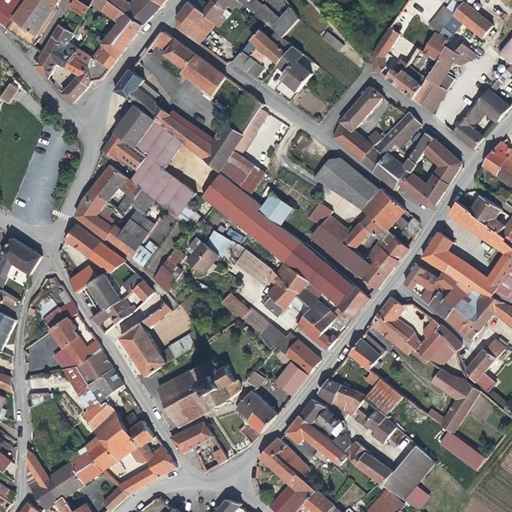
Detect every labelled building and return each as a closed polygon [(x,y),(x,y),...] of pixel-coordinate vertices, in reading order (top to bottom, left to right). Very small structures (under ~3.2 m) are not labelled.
[(0,0),(0,8),(16,20),(29,0),(0,0)] [(29,0),(16,20),(38,35),(58,6),(49,0),(29,0)] [(87,15),(91,7),(77,0),(75,0),(72,7),(87,15)] [(95,0),(104,10),(110,1),(108,0),(95,0)] [(144,25),(153,15),(132,3),(125,0),(108,0),(110,1),(127,13),(144,25)] [(153,15),(162,6),(153,0),(134,0),(132,3),(153,15)] [(199,0),(189,0),(189,1),(202,12),(207,6),(199,0)] [(211,0),(212,0),(207,6),(202,12),(216,22),(215,23),(218,26),(225,17),(222,14),(226,9),(214,0),(211,0)] [(211,0),(212,0),(211,0),(214,0),(226,9),(230,3),(232,0),(211,0)] [(237,0),(242,3),(250,10),(257,0),(237,0)] [(263,4),(257,0),(250,10),(255,14),(263,4)] [(449,45),(452,41),(439,34),(429,26),(416,18),(429,0),(409,0),(389,29),(398,35),(439,61),(449,45)] [(104,10),(120,23),(127,13),(110,1),(104,10)] [(202,12),(189,1),(177,16),(177,26),(199,43),(215,23),(216,22),(202,12)] [(464,21),(485,37),(494,25),(464,2),(454,14),(464,21)] [(272,27),(280,18),(264,4),(263,4),(255,14),(272,27)] [(291,6),(280,18),(272,27),(280,34),(283,37),(299,19),(291,6)] [(435,18),(446,25),(454,14),(444,6),(435,18)] [(0,19),(10,27),(16,20),(0,8),(0,19)] [(230,12),(226,9),(222,14),(225,17),(226,18),(230,12)] [(110,49),(120,57),(144,25),(127,13),(120,23),(103,44),(104,44),(110,49)] [(455,32),(464,21),(454,14),(446,25),(449,28),(455,32)] [(439,34),(443,29),(446,25),(435,18),(429,26),(439,34)] [(38,35),(16,20),(10,27),(33,43),(38,35)] [(61,24),(54,36),(68,45),(70,42),(76,33),(61,24)] [(30,47),(33,43),(10,27),(7,31),(30,47)] [(256,44),(266,51),(275,41),(260,29),(252,40),(256,44)] [(389,29),(372,55),(384,57),(398,35),(389,29)] [(160,50),(166,52),(177,39),(172,35),(164,31),(162,31),(154,44),(161,46),(160,50)] [(328,31),(323,37),(339,51),(344,44),(328,31)] [(283,37),(280,34),(275,41),(266,51),(279,62),(293,45),(283,37)] [(60,61),(68,45),(54,36),(36,65),(49,78),(60,61)] [(511,38),(499,53),(511,64),(511,63),(511,38)] [(165,53),(185,69),(197,54),(177,39),(166,52),(165,53)] [(248,54),(256,44),(252,40),(243,50),(248,54)] [(463,55),(458,63),(472,59),(477,53),(462,42),(459,45),(452,41),(449,45),(463,55)] [(81,49),(70,42),(68,45),(60,61),(69,67),(81,49)] [(100,55),(103,57),(110,49),(104,44),(100,49),(100,55)] [(303,53),(293,45),(279,62),(277,65),(287,73),(297,61),(303,53)] [(463,55),(449,45),(439,61),(431,73),(428,78),(438,84),(447,90),(455,78),(447,73),(454,61),(458,63),(463,55)] [(418,49),(414,48),(402,64),(406,67),(408,64),(418,49)] [(69,67),(79,75),(85,80),(91,71),(92,56),(81,49),(69,67)] [(111,69),(120,57),(110,49),(103,57),(100,60),(111,69)] [(250,72),(257,62),(248,54),(243,50),(235,60),(250,72)] [(185,69),(183,71),(214,94),(227,76),(197,54),(185,69)] [(386,65),(384,57),(372,55),(374,67),(381,72),(386,65)] [(103,79),(111,69),(100,60),(92,56),(91,71),(85,80),(90,84),(94,80),(103,79)] [(313,73),(297,61),(287,73),(284,76),(292,82),(290,84),(298,91),(313,73)] [(406,68),(406,67),(402,64),(398,61),(393,70),(401,75),(406,68)] [(264,68),(257,62),(250,72),(256,77),(264,68)] [(422,75),(408,64),(406,67),(406,68),(409,71),(408,73),(418,81),(422,75)] [(144,81),(145,79),(131,68),(115,90),(131,98),(137,89),(144,81)] [(438,84),(428,78),(423,85),(418,81),(408,73),(409,71),(406,68),(401,75),(393,70),(388,77),(423,106),(438,84)] [(422,75),(428,78),(431,73),(426,69),(422,75)] [(90,84),(85,80),(79,75),(64,93),(74,102),(90,84)] [(422,75),(418,81),(423,85),(428,78),(422,75)] [(283,78),(290,84),(292,82),(284,76),(283,78)] [(159,94),(144,81),(137,89),(154,101),(159,94)] [(1,97),(9,103),(19,88),(11,83),(1,97)] [(447,90),(438,84),(423,106),(432,113),(447,90)] [(383,96),(371,87),(342,120),(354,129),(383,96)] [(171,114),(154,101),(137,89),(131,98),(139,104),(186,143),(205,158),(213,145),(171,114)] [(484,109),(498,121),(510,107),(489,89),(477,103),(484,109)] [(248,92),(217,139),(213,145),(205,158),(220,170),(221,169),(234,149),(262,107),(264,103),(248,92)] [(477,103),(463,119),(470,125),(484,109),(477,103)] [(139,104),(118,133),(149,156),(138,171),(132,179),(138,183),(144,189),(148,191),(165,169),(186,143),(139,104)] [(269,112),(262,107),(234,149),(241,154),(269,112)] [(173,109),(171,114),(213,145),(217,139),(173,109)] [(409,111),(384,136),(395,147),(397,149),(422,124),(409,111)] [(474,148),(484,137),(470,125),(463,119),(453,131),(474,148)] [(366,139),(354,129),(342,120),(334,137),(362,160),(373,145),(366,139)] [(374,132),(366,139),(373,145),(374,146),(381,139),(374,132)] [(427,132),(404,165),(408,168),(400,183),(428,207),(435,205),(463,163),(427,132)] [(128,163),(138,171),(149,156),(118,133),(105,151),(126,167),(128,163)] [(384,136),(381,139),(374,146),(373,145),(362,160),(374,171),(385,158),(382,155),(387,150),(389,149),(391,151),(392,151),(395,147),(384,136)] [(511,161),(511,149),(501,140),(483,164),(500,176),(511,161)] [(266,172),(241,154),(234,149),(221,169),(241,184),(240,186),(251,194),(266,172)] [(389,153),(391,151),(389,149),(387,150),(382,155),(385,158),(389,153)] [(122,172),(126,167),(105,151),(101,156),(112,164),(122,172)] [(404,165),(389,153),(385,158),(374,171),(396,190),(400,183),(408,168),(404,165)] [(329,159),(315,177),(363,208),(372,198),(381,189),(340,157),(329,159)] [(511,161),(500,176),(511,184),(511,161)] [(126,167),(122,172),(129,177),(132,179),(138,171),(128,163),(126,167)] [(110,202),(121,187),(129,177),(122,172),(112,164),(93,189),(110,202)] [(197,193),(165,169),(148,191),(155,197),(178,217),(189,203),(197,193)] [(475,182),(497,196),(502,188),(478,172),(475,182)] [(281,224),(261,209),(263,206),(221,173),(203,197),(286,262),(289,259),(292,256),(304,242),(281,224)] [(121,187),(130,193),(138,183),(132,179),(129,177),(121,187)] [(138,183),(130,193),(137,198),(144,189),(138,183)] [(383,187),(381,189),(372,198),(396,219),(400,215),(405,209),(383,187)] [(505,202),(510,194),(502,188),(497,196),(505,202)] [(104,208),(110,202),(93,189),(87,196),(104,208)] [(145,210),(155,197),(148,191),(144,189),(137,198),(134,201),(145,210)] [(273,192),(263,206),(261,209),(281,224),(294,206),(273,192)] [(134,201),(137,198),(130,193),(119,208),(125,213),(134,201)] [(472,202),(467,209),(491,228),(495,224),(497,220),(498,220),(495,217),(501,208),(481,195),(476,205),(472,202)] [(117,223),(104,208),(87,196),(77,215),(107,239),(108,237),(116,224),(117,223)] [(388,229),(396,219),(372,198),(363,208),(370,215),(363,222),(372,230),(380,238),(388,229)] [(309,216),(321,225),(330,215),(331,216),(334,211),(320,202),(309,216)] [(450,214),(506,253),(511,245),(505,240),(497,233),(491,228),(467,209),(458,202),(450,214)] [(196,209),(189,203),(178,217),(186,224),(196,209)] [(137,213),(125,231),(143,244),(154,224),(143,217),(138,214),(137,213)] [(330,215),(321,225),(343,241),(352,232),(331,216),(330,215)] [(408,223),(400,215),(396,219),(405,227),(408,223)] [(412,216),(408,223),(405,227),(414,238),(420,229),(419,222),(412,216)] [(501,229),(497,233),(505,240),(511,232),(511,216),(504,226),(501,229)] [(495,224),(501,229),(504,226),(497,220),(495,224)] [(354,249),(372,230),(363,222),(361,221),(352,232),(343,241),(354,249)] [(93,258),(105,243),(77,223),(66,239),(93,258)] [(165,235),(169,228),(161,223),(157,230),(165,235)] [(125,231),(116,224),(108,237),(134,257),(143,244),(125,231)] [(497,233),(501,229),(495,224),(491,228),(497,233)] [(313,234),(334,252),(343,241),(321,225),(313,234)] [(229,229),(226,234),(241,242),(244,237),(229,229)] [(408,248),(388,229),(380,238),(378,241),(399,259),(408,248)] [(224,257),(228,248),(232,239),(216,230),(208,244),(221,254),(223,256),(224,257)] [(422,257),(445,270),(456,256),(448,250),(453,241),(439,232),(422,257)] [(33,273),(34,274),(44,256),(13,238),(3,256),(5,257),(10,260),(26,269),(33,273)] [(228,248),(242,257),(248,249),(232,239),(228,248)] [(205,273),(211,266),(221,254),(208,244),(205,241),(189,260),(205,273)] [(334,252),(354,268),(362,255),(354,249),(343,241),(334,252)] [(393,266),(399,259),(378,241),(373,249),(393,266)] [(153,242),(148,248),(154,253),(159,247),(153,242)] [(304,242),(292,256),(296,260),(293,263),(289,259),(286,262),(287,263),(309,280),(323,292),(338,305),(356,284),(306,244),(304,242)] [(105,243),(93,258),(97,261),(111,271),(112,272),(127,260),(105,243)] [(148,248),(143,244),(134,257),(145,266),(154,253),(148,248)] [(506,253),(488,278),(498,285),(492,294),(511,304),(511,245),(506,253)] [(177,247),(168,260),(176,266),(186,254),(177,247)] [(263,281),(267,275),(272,267),(269,263),(248,249),(242,257),(238,262),(263,281)] [(377,289),(393,266),(373,249),(366,258),(362,255),(354,268),(377,289)] [(217,263),(223,256),(221,254),(211,266),(214,269),(218,264),(217,263)] [(474,288),(492,294),(498,285),(488,278),(456,256),(445,270),(474,288)] [(1,265),(0,267),(0,269),(10,275),(12,269),(10,260),(5,257),(1,265)] [(168,260),(164,265),(180,277),(184,271),(176,266),(168,260)] [(107,273),(111,271),(97,261),(75,277),(72,280),(79,292),(91,284),(107,273)] [(287,263),(279,274),(300,292),(304,287),(309,280),(287,263)] [(413,289),(419,280),(427,269),(417,264),(409,275),(405,283),(413,289)] [(180,277),(164,265),(155,278),(169,292),(180,277)] [(66,270),(72,280),(75,277),(74,273),(70,267),(66,270)] [(267,275),(274,281),(279,274),(272,267),(267,275)] [(19,283),(10,275),(0,269),(0,288),(7,293),(18,301),(23,304),(29,289),(19,283)] [(29,282),(33,273),(26,269),(22,277),(29,282)] [(419,280),(429,287),(432,289),(438,280),(439,278),(427,269),(419,280)] [(439,278),(438,280),(445,286),(441,292),(459,306),(474,288),(445,270),(439,278)] [(125,284),(132,292),(136,288),(146,280),(138,272),(125,284)] [(114,285),(107,273),(91,284),(107,310),(109,309),(123,299),(117,290),(114,285)] [(292,301),(300,292),(279,274),(274,281),(277,284),(270,292),(287,308),(292,301)] [(22,277),(19,283),(29,289),(31,283),(29,282),(22,277)] [(147,281),(146,280),(136,288),(147,300),(156,291),(147,281)] [(318,298),(323,292),(309,280),(304,287),(318,298)] [(431,304),(441,292),(445,286),(438,280),(432,289),(429,287),(422,296),(431,304)] [(370,297),(356,284),(338,305),(353,318),(370,297)] [(320,324),(333,311),(318,298),(304,287),(300,292),(292,301),(303,311),(320,324)] [(492,294),(474,288),(459,306),(484,325),(479,310),(492,294)] [(167,303),(156,291),(147,300),(141,306),(138,308),(135,310),(118,323),(125,334),(146,320),(167,303)] [(281,314),(287,308),(270,292),(263,301),(280,315),(281,314)] [(459,306),(441,292),(431,304),(449,318),(459,306)] [(7,293),(5,299),(16,305),(18,301),(7,293)] [(243,319),(245,317),(250,309),(231,293),(223,302),(243,319)] [(507,321),(511,315),(511,304),(492,294),(479,310),(484,325),(494,312),(507,321)] [(383,307),(397,317),(405,306),(391,296),(383,307)] [(113,315),(118,323),(135,310),(133,307),(126,297),(123,299),(109,309),(113,315)] [(62,306),(70,316),(71,318),(79,312),(79,307),(73,298),(62,306)] [(173,308),(167,303),(146,320),(150,326),(173,308)] [(353,318),(338,305),(333,311),(339,317),(348,326),(353,318)] [(52,330),(70,316),(62,306),(45,320),(52,330)] [(473,338),(484,325),(459,306),(449,318),(473,338)] [(276,344),(277,345),(287,336),(252,307),(250,309),(245,317),(260,331),(272,348),(276,344)] [(414,330),(397,317),(383,307),(373,321),(373,327),(399,347),(414,330)] [(100,325),(113,315),(109,309),(107,310),(100,313),(94,318),(100,325)] [(0,348),(1,349),(3,350),(17,320),(0,311),(0,348)] [(339,317),(333,311),(320,324),(303,311),(299,317),(303,321),(300,324),(329,350),(338,338),(334,333),(330,338),(324,332),(333,323),(339,317)] [(78,326),(71,318),(70,316),(52,330),(60,339),(76,328),(78,326)] [(339,317),(333,323),(343,332),(348,326),(339,317)] [(434,318),(429,324),(436,330),(441,324),(434,318)] [(125,334),(123,335),(149,376),(171,362),(163,350),(150,330),(152,329),(150,326),(146,320),(125,334)] [(442,323),(441,324),(436,330),(456,351),(462,346),(462,344),(462,342),(456,335),(442,323)] [(425,335),(427,337),(440,347),(440,348),(448,356),(456,351),(436,330),(429,324),(423,332),(425,335)] [(89,347),(76,328),(60,339),(66,348),(79,365),(95,355),(89,347)] [(197,328),(190,333),(191,336),(185,340),(191,349),(205,340),(197,328)] [(418,339),(414,330),(399,347),(409,354),(411,351),(415,347),(420,340),(418,339)] [(299,339),(291,332),(287,336),(277,345),(286,353),(287,354),(299,339)] [(366,334),(351,353),(370,369),(374,364),(378,360),(386,350),(366,334)] [(183,337),(163,350),(171,362),(191,349),(185,340),(183,337)] [(427,337),(423,343),(445,360),(448,356),(440,348),(440,347),(427,337)] [(496,337),(486,348),(498,357),(507,346),(496,337)] [(99,339),(89,347),(95,355),(104,349),(105,349),(99,339)] [(322,359),(299,339),(287,354),(311,373),(322,359)] [(423,343),(420,340),(415,347),(429,357),(441,366),(445,360),(423,343)] [(282,358),(286,353),(277,345),(273,351),(282,358)] [(426,362),(429,357),(415,347),(411,351),(426,362)] [(486,348),(485,347),(466,369),(476,380),(485,370),(498,357),(486,348)] [(56,355),(65,368),(79,365),(66,348),(56,355)] [(79,365),(91,385),(115,368),(113,363),(109,363),(106,358),(108,357),(104,349),(95,355),(79,365)] [(196,368),(161,387),(167,398),(165,399),(166,401),(168,400),(174,413),(173,414),(174,416),(176,415),(181,425),(217,407),(218,409),(221,408),(220,406),(231,401),(232,402),(233,400),(233,399),(244,389),(244,384),(241,378),(239,379),(238,377),(237,378),(231,367),(232,366),(230,363),(228,365),(229,365),(225,368),(223,366),(221,364),(223,361),(222,360),(220,361),(216,359),(217,357),(216,356),(215,358),(210,360),(209,359),(208,360),(208,361),(198,367),(198,366),(196,367),(196,368)] [(310,375),(293,361),(278,381),(295,395),(310,375)] [(90,409),(101,400),(91,385),(79,365),(65,368),(90,409)] [(115,368),(91,385),(101,400),(104,405),(111,399),(109,396),(126,384),(115,368)] [(433,381),(458,398),(470,380),(450,373),(442,368),(433,381)] [(256,369),(250,379),(258,386),(267,377),(256,369)] [(496,380),(485,370),(476,380),(488,390),(496,380)] [(366,379),(376,385),(382,377),(372,371),(366,379)] [(13,377),(0,372),(0,384),(14,391),(13,377)] [(376,385),(368,396),(367,398),(379,407),(388,413),(404,395),(382,377),(376,385)] [(334,402),(344,385),(329,378),(320,391),(323,395),(334,402)] [(458,398),(448,415),(461,423),(482,390),(470,380),(458,398)] [(367,398),(368,396),(344,385),(334,402),(349,411),(356,412),(367,398)] [(45,389),(29,396),(33,406),(50,398),(45,389)] [(255,390),(239,407),(252,419),(242,428),(254,441),(279,414),(255,390)] [(314,398),(302,413),(313,424),(318,418),(327,408),(328,407),(314,398)] [(101,400),(90,409),(85,413),(97,428),(117,409),(111,399),(104,405),(101,400)] [(391,416),(388,413),(379,407),(367,422),(376,430),(373,433),(385,442),(399,425),(389,418),(391,416)] [(428,412),(443,423),(446,418),(431,407),(428,412)] [(342,421),(327,408),(318,418),(334,431),(342,421)] [(97,428),(101,435),(119,460),(133,451),(141,446),(130,429),(123,418),(117,409),(97,428)] [(359,410),(354,419),(362,424),(368,416),(359,410)] [(132,413),(123,418),(130,429),(138,424),(133,415),(132,413)] [(135,413),(133,415),(138,424),(141,422),(135,413)] [(302,413),(287,430),(301,443),(306,437),(315,426),(313,424),(302,413)] [(461,423),(448,415),(446,418),(443,423),(451,429),(455,432),(461,423)] [(138,424),(130,429),(141,446),(146,443),(156,436),(145,420),(141,422),(138,424)] [(207,420),(173,436),(184,453),(216,435),(207,420)] [(345,428),(342,421),(334,431),(338,436),(345,428)] [(333,442),(315,426),(306,437),(342,464),(349,455),(347,453),(333,442)] [(353,445),(345,428),(338,436),(333,442),(347,453),(353,445)] [(488,457),(455,432),(451,429),(442,441),(477,469),(488,457)] [(101,435),(88,445),(91,450),(105,470),(106,469),(119,460),(101,435)] [(278,436),(270,445),(284,458),(292,448),(278,436)] [(358,440),(353,445),(347,453),(349,455),(358,464),(369,452),(371,450),(358,440)] [(146,443),(141,446),(148,455),(160,448),(157,445),(154,447),(153,444),(149,447),(146,443)] [(419,444),(396,471),(385,484),(406,498),(418,484),(437,461),(419,444)] [(79,450),(83,456),(91,450),(88,445),(79,450)] [(149,460),(153,466),(160,477),(178,466),(165,445),(160,448),(148,455),(147,456),(149,460)] [(261,456),(292,483),(304,494),(313,483),(305,476),(298,469),(284,458),(270,445),(261,456)] [(148,455),(141,446),(133,451),(139,460),(147,461),(149,460),(147,456),(148,455)] [(221,448),(212,453),(218,465),(227,460),(221,448)] [(304,461),(292,448),(284,458),(298,469),(304,461)] [(42,486),(53,488),(48,480),(51,478),(51,477),(37,454),(30,449),(28,465),(39,481),(42,486)] [(70,457),(73,462),(83,456),(79,450),(70,457)] [(91,450),(83,456),(73,462),(87,482),(105,470),(91,450)] [(396,471),(369,452),(358,464),(385,484),(396,471)] [(1,454),(0,455),(0,468),(5,472),(12,462),(1,454)] [(304,461),(298,469),(305,476),(311,469),(304,461)] [(87,482),(73,462),(53,475),(65,493),(76,485),(78,488),(87,482)] [(27,480),(31,485),(39,481),(28,465),(27,480)] [(153,466),(141,473),(147,484),(160,477),(153,466)] [(105,470),(120,485),(126,482),(121,476),(117,479),(106,469),(105,470)] [(120,485),(121,486),(130,494),(147,484),(141,473),(126,482),(120,485)] [(53,475),(51,477),(51,478),(48,480),(53,488),(60,499),(66,496),(65,493),(53,475)] [(0,481),(0,492),(14,503),(16,491),(0,481)] [(42,486),(39,481),(31,485),(48,509),(60,499),(53,488),(42,486)] [(310,499),(304,494),(292,483),(272,506),(279,511),(297,511),(307,502),(310,499)] [(313,483),(304,494),(310,499),(319,488),(313,483)] [(431,495),(418,484),(406,498),(420,508),(431,495)] [(76,485),(65,493),(66,496),(78,488),(76,485)] [(130,494),(121,486),(104,501),(113,510),(130,494)] [(307,502),(315,510),(317,511),(326,511),(335,503),(319,488),(310,499),(307,502)] [(369,510),(370,510),(371,511),(398,511),(401,509),(406,504),(388,489),(369,510)] [(76,511),(66,496),(60,499),(69,511),(76,511)] [(215,511),(236,511),(242,505),(243,503),(228,498),(215,511)] [(24,509),(22,511),(40,511),(41,511),(31,502),(24,509)] [(76,511),(93,511),(87,502),(76,511)] [(326,511),(336,511),(341,508),(335,503),(326,511)]
